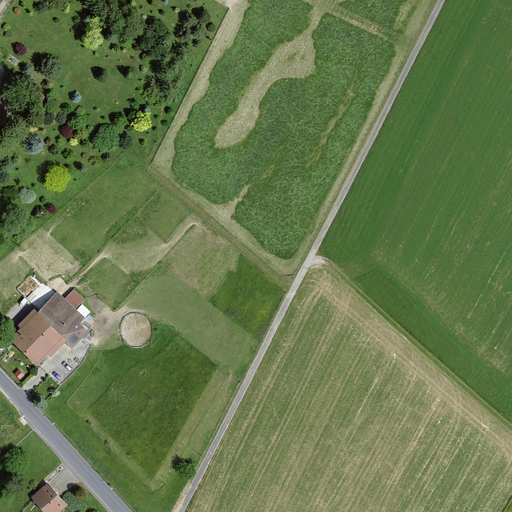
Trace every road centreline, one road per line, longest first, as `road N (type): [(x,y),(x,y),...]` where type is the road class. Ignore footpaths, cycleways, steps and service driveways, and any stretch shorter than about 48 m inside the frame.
road 1 (track): [(444,0),(182,511)]
road 2 (track): [(511,430),(312,257)]
road 3 (track): [(294,291),(132,149),(111,109)]
road 4 (tertiary): [(121,511),(0,380)]
